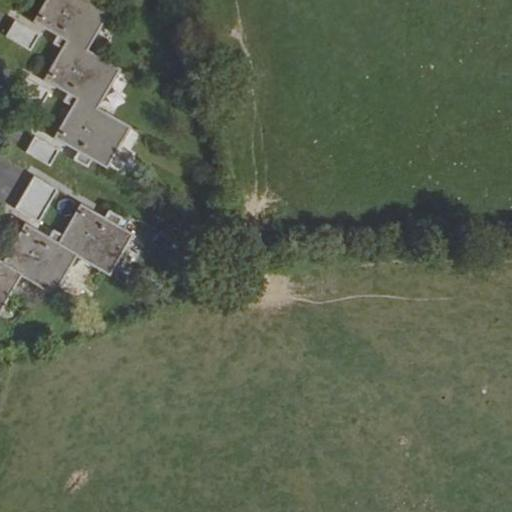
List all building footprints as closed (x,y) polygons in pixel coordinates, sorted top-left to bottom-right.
[(108,17),(80,0),(48,0),(34,24),(65,42),(43,80),(75,98),(53,135),(106,167),(128,130),(96,111),(118,74),(85,55),(108,17)] [(29,51),(38,35),(14,20),(4,36),(29,51)] [(47,165),(57,149),(34,136),(25,152),(47,165)] [(31,176),(15,210),(39,221),(55,187),(31,176)] [(0,264),(0,306),(19,275),(53,296),(76,257),(106,275),(129,237),(82,209),(59,247),(24,226),(1,265),(0,264)]
